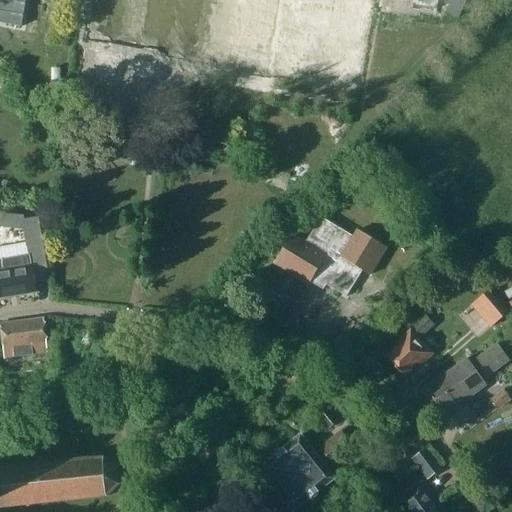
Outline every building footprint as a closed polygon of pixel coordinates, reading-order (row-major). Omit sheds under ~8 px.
[(2,0),(0,12),(0,23),(22,27),(27,0),(2,0)] [(365,89),(378,0),(95,0),(89,39),(105,42),(96,98),(155,107),(164,53),(264,69),(269,41),(254,39),(255,34),(243,32),(247,0),(286,0),(275,75),(365,89)] [(293,236),(276,264),(310,285),(314,277),(347,297),(363,271),(371,275),(387,248),(359,231),(355,237),(322,217),(306,244),(293,236)] [(36,218),(22,221),(24,230),(26,242),(28,249),(41,247),(36,218)] [(0,299),(31,294),(35,290),(29,255),(0,260),(0,299)] [(489,291),(472,306),(491,329),(509,314),(489,291)] [(401,344),(387,357),(405,377),(420,363),(422,365),(434,354),(419,339),(420,338),(435,325),(426,316),(412,330),(411,330),(399,342),(401,344)] [(0,334),(3,359),(40,354),(47,353),(42,319),(0,324),(0,334)] [(66,364),(63,342),(49,344),(52,366),(66,364)] [(510,361),(498,344),(471,364),(468,359),(430,387),(450,413),(487,386),(483,381),(510,361)] [(338,423),(328,411),(321,417),(331,429),(338,423)] [(356,447),(343,430),(315,453),(302,435),(260,468),(280,494),(270,502),(278,511),(288,511),(293,509),(295,511),(336,479),(328,469),(356,447)] [(0,511),(1,511),(1,507),(27,504),(28,511),(33,511),(32,504),(57,501),(57,508),(63,508),(62,501),(79,499),(80,506),(86,506),(85,498),(92,498),(93,505),(98,504),(97,497),(107,495),(108,497),(110,496),(109,494),(118,486),(121,489),(123,487),(119,484),(117,468),(121,464),(119,462),(115,466),(106,460),(108,455),(106,454),(104,459),(95,459),(94,450),(89,451),(90,460),(58,463),(58,457),(54,457),(54,464),(43,465),(42,456),(38,456),(38,465),(27,467),(26,458),(22,458),(23,467),(11,468),(10,460),(6,460),(7,469),(0,469),(0,511)] [(443,511),(422,483),(403,497),(409,506),(405,509),(407,511),(443,511)]
